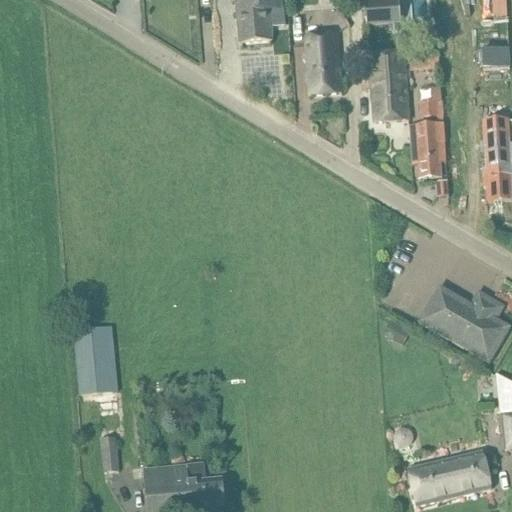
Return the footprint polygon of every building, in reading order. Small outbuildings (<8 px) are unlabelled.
[(285,28),(284,10),(282,10),(280,0),(235,0),(239,46),(272,44),(271,29),(285,28)] [(403,24),(401,0),(364,0),(367,26),(403,24)] [(341,95),(340,75),(337,36),(305,39),(308,78),(310,98),(341,95)] [(482,53),(483,72),(509,70),(508,51),(482,53)] [(409,123),(407,103),(406,80),(410,79),(409,72),(405,72),(404,56),(370,58),(374,125),(409,123)] [(440,59),(431,59),(432,68),(441,68),(440,59)] [(432,104),(421,104),(422,121),(442,120),(441,103),(440,90),(431,91),(432,104)] [(487,190),(488,204),(511,202),(511,193),(511,189),(511,188),(511,121),(483,123),(486,179),(483,179),(484,190),(487,190)] [(415,127),(408,127),(410,142),(416,142),(419,181),(441,180),(440,166),(445,165),(443,125),(423,126),(415,127)] [(418,325),(489,366),(511,330),(497,322),(504,309),(478,294),(470,306),(440,289),(418,325)] [(398,343),(407,328),(392,319),(383,335),(398,343)] [(80,396),(118,393),(112,329),(74,333),(80,396)] [(511,415),(501,417),(505,452),(511,451),(511,415)] [(396,435),(395,439),(395,443),(398,446),(402,447),(406,446),(409,444),(410,440),(409,436),(407,433),(403,432),(399,432),(396,435)] [(103,475),(117,474),(114,440),(100,441),(103,475)] [(407,473),(411,490),(416,510),(492,492),(483,455),(407,473)] [(222,483),(207,485),(205,466),(187,468),(144,472),(147,511),(218,511),(224,511),(222,483)]
